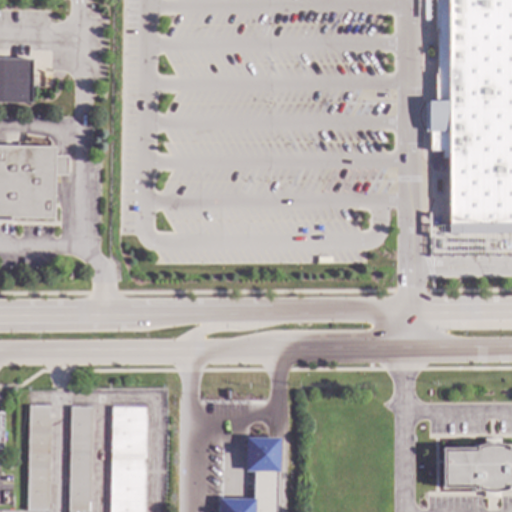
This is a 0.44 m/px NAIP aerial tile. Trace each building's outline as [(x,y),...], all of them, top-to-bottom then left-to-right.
[(511,225),(511,0),(431,0),(432,101),(427,101),(427,152),(439,152),(439,159),(446,159),(447,226),(511,225)] [(0,57),(31,59),(30,102),(0,101),(0,57)] [(0,147),(54,149),(52,219),(0,217),(0,147)] [(47,510),(25,510),(27,405),(49,405),(47,510)] [(88,511),(66,511),(68,406),(90,406),(88,511)] [(142,511),(107,511),(110,406),(145,407),(142,511)] [(274,511),(219,511),(219,500),(252,500),(252,438),(275,438),(274,511)] [(497,441),(510,445),(511,445),(511,487),(506,487),(506,489),(498,491),(491,492),(484,492),(475,490),(475,487),(440,487),(440,445),(470,445),(482,441),(497,441)]
